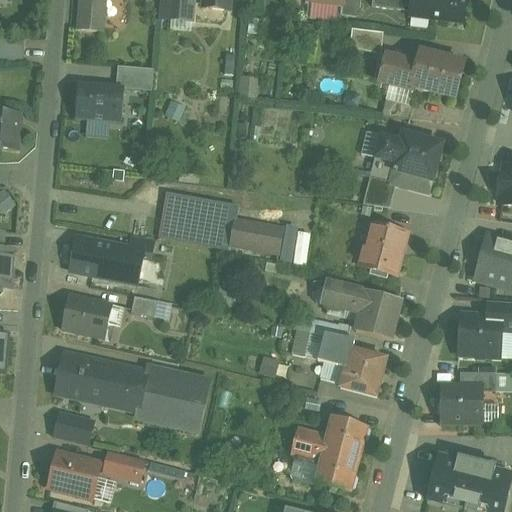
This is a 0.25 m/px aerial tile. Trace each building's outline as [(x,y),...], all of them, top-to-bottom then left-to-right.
[(82,0),(79,32),(103,34),(106,0),(82,0)] [(390,0),(373,0),(373,8),(389,10),(390,0)] [(412,0),(396,0),(395,11),(411,13),(412,0)] [(467,0),(412,0),(411,13),(410,16),(412,17),(413,10),(431,12),(431,19),(465,23),(467,0)] [(210,10),(187,7),(185,22),(208,25),(210,10)] [(384,35),(353,31),(351,50),(382,58),(384,35)] [(1,61),(28,59),(27,42),(0,44),(1,61)] [(465,65),(422,54),(419,66),(388,58),(381,85),(391,87),(387,101),(410,107),(414,93),(415,93),(415,90),(456,101),(465,65)] [(123,87),(75,83),(71,121),(119,125),(123,87)] [(410,107),(387,101),(382,119),(410,122),(414,108),(410,107)] [(23,117),(0,114),(0,151),(20,153),(23,117)] [(444,146),(404,136),(402,143),(368,134),(363,156),(376,160),(371,179),(391,184),(390,187),(396,189),(430,197),(434,183),(435,183),(444,146)] [(511,167),(506,167),(505,178),(501,177),(498,195),(502,196),(501,206),(511,208),(511,167)] [(391,184),(371,179),(364,206),(391,209),(396,189),(390,187),(391,184)] [(285,231),(238,221),(236,232),(165,218),(162,238),(232,251),(233,247),(280,256),(285,231)] [(411,235),(377,225),(370,251),(368,250),(363,268),(399,278),(411,235)] [(4,235),(0,234),(0,289),(12,290),(14,272),(12,272),(14,253),(2,252),(4,235)] [(511,244),(487,238),(475,280),(511,290),(511,244)] [(157,243),(133,239),(130,250),(130,251),(146,253),(145,261),(153,263),(157,243)] [(130,250),(77,240),(70,273),(101,279),(102,274),(121,277),(120,282),(140,286),(145,261),(146,253),(130,251),(130,250)] [(380,297),(334,285),(329,308),(361,316),(357,333),(392,343),(403,303),(400,302),(380,297)] [(404,290),(382,286),(380,297),(400,302),(404,290)] [(123,306),(71,294),(62,333),(114,345),(123,306)] [(165,321),(168,305),(130,298),(127,315),(165,321)] [(511,305),(489,304),(488,320),(504,321),(503,333),(511,333),(511,305)] [(488,320),(462,318),(459,356),(474,357),(477,360),(485,361),(488,358),(501,359),(503,333),(504,321),(488,320)] [(339,328),(314,323),(312,334),(326,337),(326,336),(349,341),(352,329),(340,326),(339,328)] [(312,334),(299,331),(293,356),(306,359),(312,334)] [(8,336),(0,334),(0,376),(5,376),(8,336)] [(349,341),(326,336),(326,337),(320,362),(347,369),(342,389),(377,398),(387,361),(353,352),(355,343),(349,341)] [(148,375),(64,357),(56,396),(139,414),(148,375)] [(210,383),(149,370),(148,375),(139,414),(138,420),(199,433),(210,383)] [(497,375),(461,375),(461,389),(483,389),(483,394),(497,395),(497,375)] [(461,389),(443,389),(443,425),(483,425),(483,394),(483,389),(461,389)] [(96,424),(61,415),(54,440),(89,449),(96,424)] [(370,429),(333,420),(327,444),(323,461),(316,486),(353,495),(354,491),(357,490),(359,482),(357,479),(366,445),(370,442),(372,434),(369,431),(370,429)] [(321,436),(301,431),(294,459),(314,464),(315,459),(323,461),(327,444),(319,442),(321,436)] [(146,463),(111,454),(105,476),(140,485),(146,463)] [(102,466),(59,455),(50,490),(93,501),(102,466)] [(511,476),(438,457),(427,501),(442,505),(444,499),(489,510),(488,511),(505,511),(511,486),(511,476)]
